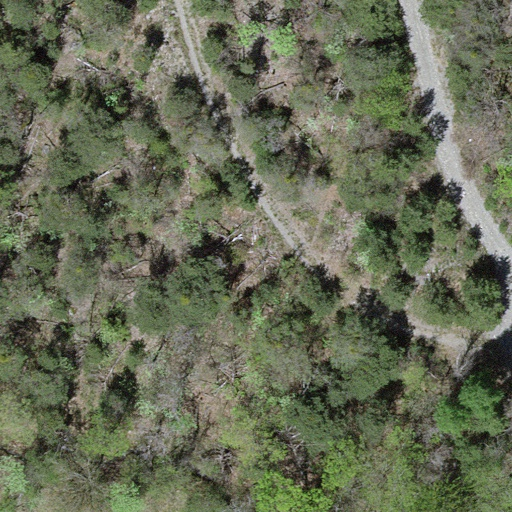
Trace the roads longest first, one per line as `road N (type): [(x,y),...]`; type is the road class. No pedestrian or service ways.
road 1 (track): [(511,354),(396,325),(321,279),(257,184),(205,78),(184,0)]
road 2 (track): [(511,280),(471,227),(407,0)]
